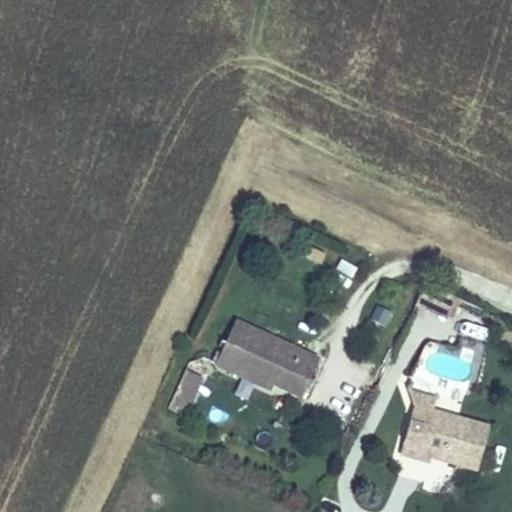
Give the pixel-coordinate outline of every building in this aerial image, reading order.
[(391,313),(378,306),(370,320),(384,327),(391,313)] [(322,359),(237,320),(217,367),(244,380),(246,374),(274,387),(304,401),(322,359)] [(186,372),(174,397),(190,404),(202,379),(186,372)] [(246,374),(244,380),(271,392),(274,387),(246,374)] [(415,407),(433,413),(434,410),(437,397),(410,391),(415,407)] [(190,404),(174,397),(168,409),(185,416),(190,404)] [(433,413),(415,407),(401,456),(431,464),(433,459),(480,472),(493,426),(434,410),(433,413)]
